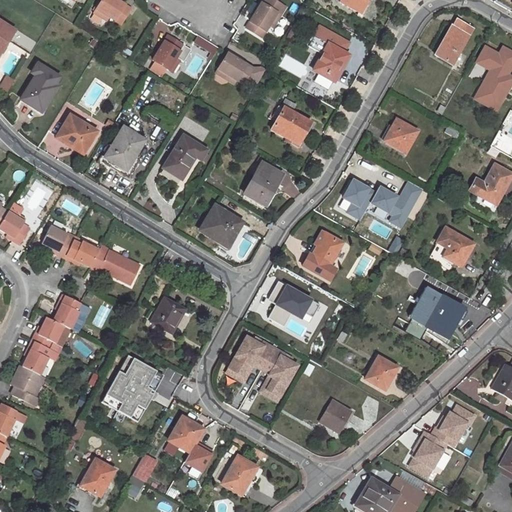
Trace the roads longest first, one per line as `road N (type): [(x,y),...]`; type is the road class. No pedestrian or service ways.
road 1 (residential): [(241,293),(281,221),(317,195),(415,24),(436,7),(466,2),(511,28)]
road 2 (residential): [(0,128),(8,142),(241,293)]
road 3 (residential): [(331,476),(207,408),(200,365),(241,293)]
road 4 (residential): [(331,476),(497,332)]
